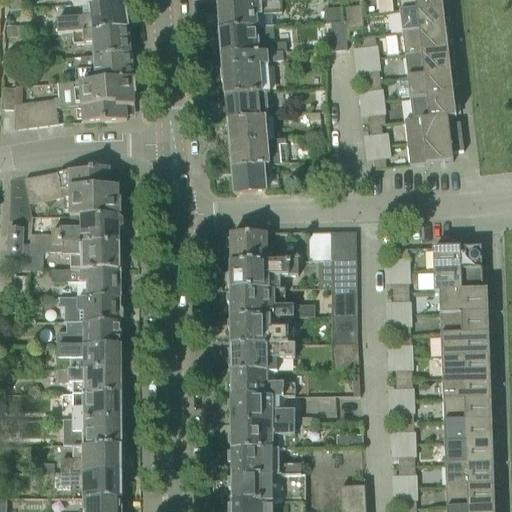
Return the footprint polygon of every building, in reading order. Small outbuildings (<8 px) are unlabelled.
[(83,8),(125,3),(124,0),(71,0),(73,9),(83,8)] [(398,0),(400,14),(443,8),(442,1),(447,1),(446,0),(398,0)] [(221,34),(258,31),(257,18),(282,16),(281,2),(276,2),(219,7),(221,34)] [(129,30),(125,3),(83,8),(84,20),(57,22),(58,37),(73,36),(129,30)] [(347,21),(363,19),(361,8),(344,10),(345,21),(347,21)] [(402,36),(446,30),(445,23),(449,23),(448,8),(443,8),(400,14),(402,36)] [(323,10),(324,24),(341,23),(340,9),(323,10)] [(364,27),(363,19),(347,21),(347,32),(364,30),(364,27)] [(329,25),(330,53),(345,52),(344,24),(329,25)] [(94,59),(131,56),(129,30),(73,36),(74,48),(93,46),(94,59)] [(405,57),(448,52),(447,45),(452,44),(450,30),(446,30),(402,36),(405,57)] [(223,60),(284,55),(286,55),(286,46),(275,47),(274,42),(259,43),(258,31),(221,34),(223,60)] [(376,48),(375,39),(359,41),(360,50),(360,52),(377,50),(376,48)] [(408,79),(451,74),(450,67),(455,66),(453,52),(448,52),(405,57),(408,79)] [(226,101),(267,97),(270,96),(268,69),(269,69),(269,65),(277,64),(277,66),(284,65),(284,55),(223,60),(226,101)] [(80,86),(133,81),(131,56),(94,59),(73,61),(76,87),(80,86)] [(4,80),(12,80),(13,66),(4,66),(4,80)] [(364,85),(380,83),(379,75),(380,75),(379,72),(363,74),(364,85)] [(410,101),(453,96),(453,89),(457,88),(456,74),(451,74),(408,79),(410,101)] [(83,122),(83,125),(102,124),(102,125),(127,123),(126,109),(135,109),(134,97),(136,96),(135,84),(133,84),(133,81),(80,86),(82,112),(76,112),(77,122),(83,122)] [(382,91),(381,91),(380,83),(364,85),(365,93),(365,96),(382,94),(382,91)] [(15,114),(16,108),(16,91),(3,91),(2,113),(15,114)] [(413,123),(448,120),(456,119),(455,111),(460,110),(458,95),(453,96),(410,101),(413,123)] [(228,124),(269,120),(267,97),(226,101),(228,124)] [(48,129),(59,128),(55,103),(44,104),(48,129)] [(36,131),(48,129),(44,104),(33,105),(36,131)] [(25,132),(36,131),(33,105),(22,107),(25,132)] [(14,134),(25,132),(22,107),(16,108),(15,114),(14,134)] [(369,129),(381,128),(385,127),(384,119),(385,119),(384,116),(368,118),(368,121),(369,129)] [(230,148),(275,145),(273,120),(269,120),(228,124),(230,148)] [(407,147),(462,140),(460,125),(449,127),(448,120),(413,123),(405,124),(407,147)] [(370,140),(382,138),(381,128),(369,129),(370,137),(370,140)] [(410,169),(428,167),(453,164),(452,156),(464,155),(462,140),(407,147),(410,169)] [(232,171),(270,168),(288,167),(286,144),(275,145),(230,148),(232,171)] [(375,173),(386,171),(385,163),(386,163),(385,160),(373,162),(373,164),(374,164),(375,173)] [(266,195),(265,182),(271,181),(270,168),(232,171),(234,197),(266,195)] [(90,174),(70,174),(73,189),(70,190),(71,220),(118,219),(120,214),(119,207),(118,201),(118,187),(110,187),(110,172),(90,174)] [(58,176),(60,192),(70,190),(73,189),(70,174),(58,176)] [(62,200),(60,192),(58,176),(47,179),(52,202),(62,200)] [(41,204),(52,202),(47,179),(36,181),(41,204)] [(29,207),(41,204),(36,181),(25,183),(29,207)] [(63,248),(119,247),(118,219),(71,220),(70,234),(52,234),(52,237),(30,237),(30,247),(63,248)] [(23,230),(9,229),(8,259),(20,260),(23,230)] [(332,263),(332,249),(331,235),(320,236),(320,265),(332,265),(332,263)] [(332,249),(356,249),(356,235),(331,235),(332,249)] [(309,265),(320,265),(320,236),(308,236),(309,265)] [(231,265),(267,265),(267,237),(231,238),(231,265)] [(27,274),(44,274),(44,258),(47,255),(63,255),(63,248),(52,248),(30,247),(22,247),(21,260),(20,274),(27,274)] [(79,273),(119,273),(119,247),(63,248),(63,255),(63,261),(71,261),(71,273),(79,273)] [(332,263),(356,263),(356,249),(332,249),(332,263)] [(433,273),(487,271),(486,258),(481,258),(481,249),(433,251),(433,273)] [(391,264),(408,263),(408,252),(391,252),(391,255),(392,261),(391,261),(391,264)] [(332,277),(357,276),(356,263),(332,263),(332,265),(332,277)] [(231,293),(280,292),(280,279),(299,279),(299,264),(267,265),(231,265),(231,293)] [(482,286),(487,286),(487,271),(433,273),(434,296),(439,296),(487,295),(487,292),(482,293),(482,286)] [(71,273),(52,274),(52,285),(77,285),(79,285),(79,273),(71,273)] [(77,301),(119,300),(119,273),(79,273),(79,285),(77,285),(77,301)] [(332,291),(357,290),(357,276),(332,277),(332,291)] [(393,296),(409,296),(409,285),(392,286),(392,288),(393,288),(393,296)] [(332,304),(357,304),(357,290),(332,291),(332,304)] [(231,321),(280,321),(315,320),(315,308),(286,309),(286,292),(280,292),(231,293),(231,321)] [(440,317),(493,315),(492,301),(488,301),(487,295),(439,296),(440,317)] [(393,307),(410,306),(409,296),(393,296),(393,304),(393,307)] [(0,326),(9,327),(10,301),(0,300),(0,326)] [(66,326),(119,326),(119,300),(77,301),(59,301),(58,310),(65,310),(65,326),(66,326)] [(332,318),(357,318),(357,304),(332,304),(332,318)] [(441,338),(494,336),(493,323),(488,323),(488,316),(493,315),(440,317),(441,338)] [(332,332),(357,332),(357,318),(332,318),(332,332)] [(232,346),(288,345),(289,332),(280,332),(280,321),(231,321),(232,346)] [(57,349),(120,349),(119,326),(66,326),(67,336),(57,336),(57,349)] [(394,340),(411,339),(410,329),(394,329),(394,332),(394,340)] [(332,346),(358,345),(357,332),(332,332),(332,346)] [(442,360),(494,358),(494,344),(489,344),(489,337),(494,337),(494,336),(441,338),(442,360)] [(394,350),(411,350),(411,339),(394,340),(395,347),(394,348),(394,350)] [(232,375),(273,375),(278,375),(278,362),(296,362),(296,347),(288,347),(288,345),(232,346),(232,375)] [(333,360),(358,359),(358,345),(332,346),(333,360)] [(70,373),(120,373),(120,349),(57,349),(57,363),(70,363),(70,373)] [(442,381),(495,380),(495,366),(490,366),(490,359),(494,359),(494,358),(442,360),(442,381)] [(353,374),(359,373),(358,359),(333,360),(333,374),(353,374)] [(396,383),(412,382),(412,372),(395,372),(395,375),(396,375),(396,383)] [(74,397),(120,397),(120,373),(70,373),(57,373),(57,386),(74,387),(74,397)] [(232,401),(285,400),(295,400),(295,386),(274,386),(273,375),(232,375),(232,401)] [(443,403),(496,401),(495,388),(491,388),(490,381),(495,380),(442,381),(443,403)] [(396,394),(413,393),(412,382),(396,383),(396,391),(396,394)] [(73,424),(120,423),(120,397),(74,397),(73,397),(73,424)] [(232,427),(295,426),(295,420),(295,414),(285,414),(285,400),(232,401),(232,427)] [(444,425),(497,423),(496,409),(491,409),(491,402),(496,402),(496,401),(443,403),(444,425)] [(397,426),(414,426),(413,415),(397,416),(397,418),(397,426)] [(73,450),(121,449),(120,423),(73,424),(73,436),(73,450)] [(445,446),(497,444),(497,431),(492,431),(492,424),(497,424),(497,423),(444,425),(445,446)] [(233,453),(279,453),(286,453),(286,439),(295,439),(297,439),(298,426),(295,426),(232,427),(233,453)] [(397,437),(414,436),(414,426),(397,426),(398,434),(397,434),(397,437)] [(337,452),(363,452),(363,438),(337,438),(337,452)] [(445,468),(498,466),(498,453),(493,453),(493,445),(497,445),(497,444),(445,446),(445,468)] [(61,476),(121,475),(121,449),(73,450),(73,451),(82,451),(83,462),(61,462),(61,476)] [(233,479),(274,478),(301,478),(301,467),(279,467),(279,453),(233,453),(233,479)] [(399,470),(415,469),(415,458),(398,459),(398,462),(399,462),(399,470)] [(40,476),(54,476),(54,467),(40,466),(40,476)] [(446,490),(499,488),(498,474),(494,474),(493,467),(498,467),(498,466),(445,468),(446,490)] [(399,480),(416,479),(415,469),(399,470),(399,477),(399,480)] [(84,501),(121,501),(121,475),(61,476),(61,489),(83,489),(82,501),(84,501)] [(233,504),(274,504),(274,478),(233,479),(233,504)] [(447,511),(500,509),(499,496),(494,496),(494,489),(499,489),(499,488),(446,490),(447,511)] [(366,511),(365,490),(336,492),(337,511),(366,511)] [(121,511),(121,501),(84,501),(83,511),(121,511)] [(400,511),(416,511),(416,502),(399,502),(400,505),(400,511)]
